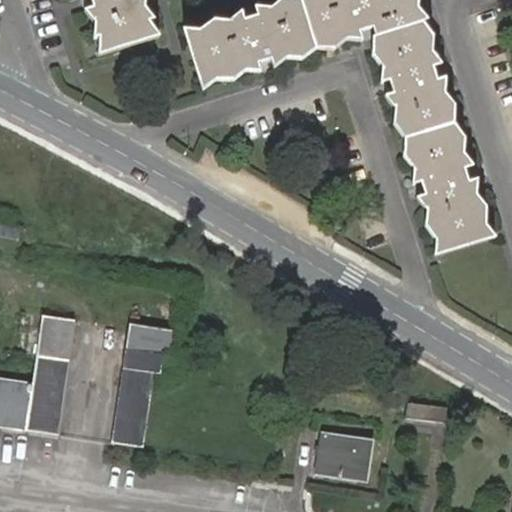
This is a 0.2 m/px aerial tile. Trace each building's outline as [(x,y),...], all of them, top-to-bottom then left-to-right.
[(81,0),(83,4),(100,57),(161,38),(149,0),(81,0)] [(185,31),(205,92),(366,41),(435,258),(497,239),(422,0),(283,0),(250,10),(185,31)] [(0,425),(61,434),(68,384),(77,319),(44,315),(35,378),(35,382),(0,377),(0,425)] [(119,391),(112,442),(144,447),(151,397),(155,371),(161,372),(164,353),(170,354),(173,329),(129,322),(119,391)] [(369,481),(375,440),(323,432),(317,474),(369,481)]
